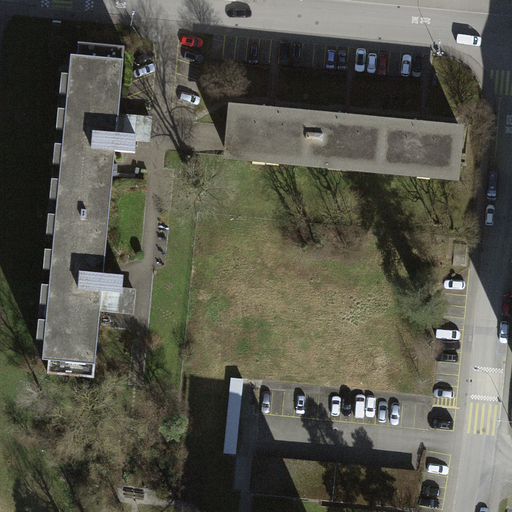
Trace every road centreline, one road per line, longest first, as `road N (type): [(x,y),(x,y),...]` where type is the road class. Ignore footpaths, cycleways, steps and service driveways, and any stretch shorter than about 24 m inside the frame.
road 1 (residential): [(511,130),(468,511)]
road 2 (residential): [(138,0),(511,35)]
